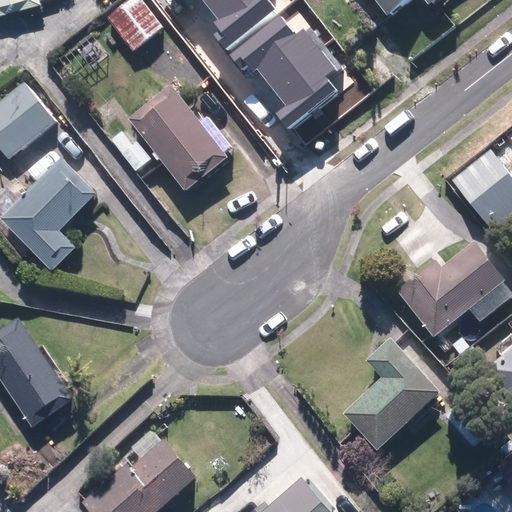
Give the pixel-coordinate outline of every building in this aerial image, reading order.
[(38,0),(0,0),(0,14),(39,3),(38,0)] [(143,0),(133,0),(108,19),(134,53),(166,30),(143,0)] [(202,0),(217,19),(212,22),(217,29),(213,31),(228,51),(277,12),(267,0),(202,0)] [(390,0),(398,10),(410,0),(390,0)] [(295,39),(278,18),(230,56),(246,76),(257,68),(287,105),(275,114),(292,135),(342,95),(329,78),(342,68),(309,27),(295,39)] [(178,85),(142,117),(197,179),(234,146),(178,85)] [(46,124),(16,90),(0,103),(0,142),(10,155),(46,124)] [(511,168),(499,150),(464,175),(493,216),(511,202),(511,168)] [(89,191),(62,164),(7,220),(51,264),(69,246),(52,229),(89,191)] [(413,284),(440,325),(511,279),(484,238),(413,284)] [(29,314),(0,332),(0,368),(32,417),(78,387),(29,314)] [(390,436),(444,384),(401,340),(386,355),(399,369),(360,406),(390,436)] [(511,410),(511,351),(483,373),(511,410)] [(152,511),(202,471),(172,435),(99,495),(113,511),(152,511)] [(330,511),(306,482),(270,511),(330,511)]
